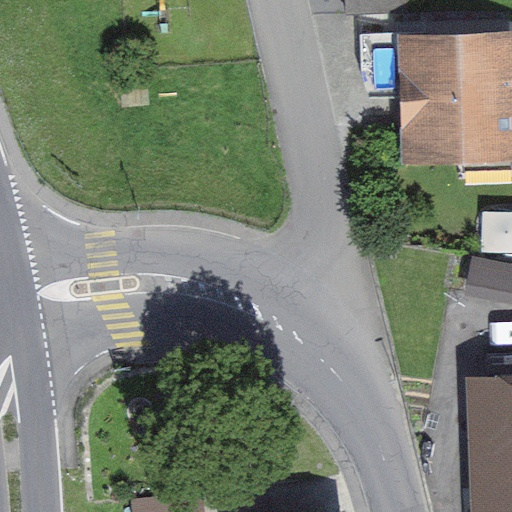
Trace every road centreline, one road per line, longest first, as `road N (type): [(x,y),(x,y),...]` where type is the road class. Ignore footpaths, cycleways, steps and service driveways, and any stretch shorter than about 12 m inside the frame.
road 1 (residential): [(264,0),(309,194),(312,354)]
road 2 (residential): [(312,354),(273,321),(186,282),(98,279),(0,295)]
road 3 (residential): [(396,511),(367,423),(312,354)]
